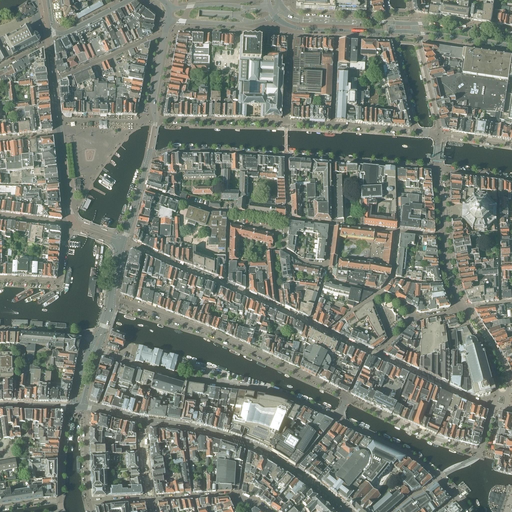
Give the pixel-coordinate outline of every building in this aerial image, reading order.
[(85,2),(84,0),(59,0),(61,9),(64,8),(64,14),(66,13),(66,17),(75,15),(75,12),(77,12),(77,10),(78,10),(79,12),(88,7),(87,3),(84,3),(84,2),(85,2)] [(335,9),(335,6),(339,7),(339,10),(366,12),(366,1),(356,1),(356,0),(295,0),(296,0),(298,0),(298,3),(297,3),(296,4),(296,5),(296,6),(297,7),(298,7),(300,7),(300,9),(334,10),(335,9)] [(469,0),(468,0),(459,0),(459,2),(458,8),(458,9),(442,7),(442,8),(430,7),(429,14),(439,16),(439,14),(468,19),(468,17),(469,11),(468,11),(469,4),(469,0)] [(429,3),(428,1),(413,3),(415,12),(421,13),(422,9),(424,10),(424,8),(424,6),(425,6),(425,4),(429,3)] [(100,2),(98,3),(99,3),(90,8),(87,9),(87,10),(78,14),(76,15),(78,19),(103,6),(100,2)] [(29,5),(27,3),(17,9),(18,10),(18,9),(22,14),(23,13),(25,16),(24,16),(24,17),(36,9),(35,8),(34,9),(32,7),(30,4),(29,5),(29,4),(29,5)] [(134,3),(130,5),(134,11),(139,5),(136,3),(134,3)] [(370,9),(367,9),(367,12),(384,12),(382,3),(372,5),(367,6),(367,7),(369,7),(371,7),(372,9),(373,9),(373,10),(372,11),(372,10),(370,10),(370,9)] [(492,20),(493,10),(493,7),(484,6),(484,8),(482,8),(483,6),(482,5),(481,5),(481,4),(480,4),(479,4),(478,4),(477,4),(477,5),(476,5),(476,6),(475,6),(475,7),(472,7),(471,17),(471,19),(471,21),(473,21),(486,23),(491,24),(492,20)] [(139,5),(134,11),(134,12),(134,13),(132,15),(134,18),(142,8),(139,5)] [(127,7),(124,8),(131,22),(133,20),(134,18),(132,15),(127,7)] [(124,8),(121,10),(120,10),(124,19),(125,19),(128,24),(131,22),(124,8)] [(134,18),(133,20),(136,23),(139,19),(146,11),(142,8),(134,18)] [(153,13),(148,9),(146,11),(139,19),(154,22),(154,19),(154,17),(156,15),(153,13)] [(120,10),(117,12),(122,23),(125,21),(124,19),(120,10)] [(122,23),(117,12),(114,14),(121,27),(122,27),(124,26),(122,23)] [(110,15),(114,23),(115,25),(117,24),(118,26),(116,27),(117,29),(121,27),(114,14),(110,15)] [(114,23),(110,15),(107,17),(112,26),(114,30),(116,30),(114,27),(115,27),(113,24),(114,23)] [(107,17),(103,19),(110,33),(112,31),(110,27),(112,26),(107,17)] [(110,33),(103,19),(89,27),(85,28),(85,29),(78,32),(74,34),(80,48),(86,45),(81,36),(89,32),(89,33),(92,32),(93,31),(92,30),(100,26),(105,35),(109,33),(110,33)] [(136,23),(133,20),(131,22),(138,40),(143,38),(139,29),(139,24),(136,23)] [(131,22),(128,24),(126,25),(134,42),(138,40),(131,22)] [(145,25),(139,24),(139,29),(143,38),(151,34),(152,31),(144,30),(145,25)] [(124,26),(122,27),(129,44),(134,42),(126,25),(124,26)] [(33,34),(29,26),(22,30),(14,34),(8,37),(4,39),(3,36),(0,37),(0,62),(13,56),(13,57),(17,54),(20,53),(20,52),(27,49),(28,49),(28,48),(39,43),(40,40),(39,37),(37,35),(34,34),(33,34)] [(121,27),(117,29),(118,29),(124,46),(129,44),(122,27),(121,27)] [(116,30),(114,30),(113,31),(120,48),(124,46),(118,29),(116,30)] [(113,31),(112,31),(110,33),(109,33),(115,50),(120,48),(113,31)] [(105,35),(104,36),(111,52),(115,50),(109,33),(105,35)] [(76,56),(64,60),(68,70),(87,62),(84,53),(83,53),(80,48),(74,34),(74,35),(67,38),(75,54),(76,56)] [(202,44),(203,34),(192,34),(192,41),(192,44),(202,44)] [(104,36),(100,38),(106,54),(111,52),(104,36)] [(239,74),(237,93),(242,93),(243,86),(247,87),(247,83),(248,61),(261,62),(263,53),(263,47),(263,37),(238,37),(236,64),(239,64),(239,74)] [(263,47),(263,53),(265,53),(265,48),(264,48),(264,47),(267,47),(271,48),(271,38),(268,37),(263,37),(263,47)] [(67,38),(59,42),(65,54),(67,56),(69,56),(68,55),(69,54),(70,56),(75,54),(67,38)] [(95,41),(91,43),(97,58),(106,54),(100,38),(98,39),(95,41)] [(331,80),(332,67),(321,66),(321,55),(317,55),(313,55),(308,55),(304,54),(304,51),(304,49),(300,49),(300,39),(294,38),(292,95),(311,96),(316,96),(320,96),(322,96),(331,96),(331,84),(331,80)] [(338,63),(348,63),(349,41),(338,40),(338,63)] [(375,42),(366,42),(361,41),(360,56),(375,57),(375,56),(376,42),(375,42)] [(65,54),(59,42),(55,44),(54,46),(55,49),(55,57),(65,54)] [(391,42),(376,42),(375,56),(375,57),(379,56),(379,51),(380,51),(380,50),(382,50),(383,55),(393,52),(391,42)] [(86,45),(80,48),(83,53),(84,53),(87,62),(97,58),(91,43),(89,44),(88,44),(86,45)] [(148,52),(150,44),(148,44),(139,47),(139,48),(136,49),(138,52),(143,50),(143,51),(148,52)] [(191,59),(191,63),(209,63),(209,56),(208,56),(209,45),(206,45),(202,44),(192,44),(191,50),(191,56),(191,59)] [(464,50),(452,48),(440,46),(422,44),(423,48),(424,50),(424,53),(434,50),(436,57),(444,55),(450,56),(450,58),(462,60),(464,50)] [(30,64),(31,64),(45,63),(45,62),(44,53),(44,52),(44,50),(41,51),(27,59),(30,64)] [(434,50),(424,53),(426,59),(436,57),(434,50)] [(437,84),(432,86),(433,90),(439,89),(442,101),(447,99),(448,103),(449,103),(449,105),(450,105),(451,105),(450,103),(456,102),(456,103),(465,102),(467,102),(467,110),(468,110),(474,111),(473,112),(478,113),(485,114),(490,115),(490,117),(495,118),(495,113),(498,114),(498,112),(501,113),(503,113),(508,86),(508,81),(509,81),(509,77),(511,78),(511,77),(511,56),(511,57),(510,56),(509,56),(508,56),(508,55),(507,55),(506,55),(506,56),(504,55),(504,54),(497,53),(497,54),(495,54),(494,54),(494,53),(493,53),(492,53),(491,53),(491,54),(489,53),(490,52),(475,50),(475,51),(473,51),(472,50),(471,50),(470,50),(469,50),(467,50),(464,50),(462,60),(461,69),(460,74),(456,75),(455,74),(454,74),(455,75),(436,80),(437,84)] [(133,64),(128,52),(123,54),(128,65),(129,67),(133,64)] [(393,52),(383,55),(381,55),(383,62),(385,61),(386,65),(386,66),(396,63),(393,52)] [(65,54),(55,57),(56,63),(64,60),(76,56),(75,54),(70,56),(69,54),(68,55),(69,56),(67,56),(65,54)] [(333,55),(322,54),(322,55),(321,55),(321,66),(332,67),(332,66),(332,55),(333,55)] [(436,57),(426,59),(427,65),(444,61),(444,58),(450,58),(450,56),(444,55),(436,57)] [(174,57),(173,62),(184,64),(189,65),(191,65),(191,63),(191,59),(189,59),(189,60),(186,59),(186,60),(174,57)] [(281,63),(282,58),(280,58),(273,58),(273,62),(261,62),(248,61),(247,83),(250,83),(250,86),(252,86),(251,93),(248,93),(249,87),(247,87),(243,86),(242,93),(237,93),(237,102),(237,104),(237,117),(242,117),(242,118),(245,118),(246,106),(264,107),(264,112),(264,118),(267,118),(277,118),(281,118),(282,108),(281,108),(281,99),(281,98),(282,98),(282,97),(281,97),(282,95),(282,94),(282,91),(282,90),(282,88),(282,87),(282,77),(283,77),(283,67),(281,67),(281,63)] [(461,69),(462,60),(450,58),(444,58),(444,61),(427,65),(429,71),(448,67),(461,69)] [(25,69),(30,66),(31,65),(31,64),(30,64),(27,59),(19,63),(11,67),(15,75),(25,70),(25,69)] [(68,70),(64,60),(56,63),(57,73),(59,74),(68,70)] [(114,73),(109,61),(105,62),(108,70),(110,69),(111,71),(109,72),(110,73),(113,73),(114,73)] [(106,74),(107,74),(110,73),(109,72),(108,70),(105,62),(102,64),(106,74)] [(172,67),(190,71),(191,71),(191,65),(189,65),(184,64),(173,62),(172,67)] [(45,63),(31,64),(31,65),(30,66),(30,71),(29,71),(29,72),(26,73),(26,74),(25,74),(24,76),(25,76),(30,75),(30,76),(46,74),(46,69),(45,69),(45,63)] [(348,63),(338,63),(335,122),(346,123),(346,109),(346,106),(355,107),(356,104),(356,93),(357,79),(350,79),(349,89),(347,89),(348,87),(348,86),(348,85),(348,84),(348,74),(348,70),(364,71),(365,63),(364,63),(360,63),(356,63),(350,63),(350,64),(348,64),(348,63)] [(398,71),(396,63),(386,66),(386,65),(383,66),(384,72),(382,73),(383,75),(398,71)] [(106,74),(102,64),(98,65),(102,76),(106,74)] [(128,65),(122,68),(124,72),(124,73),(144,76),(145,71),(128,68),(129,67),(128,65)] [(172,67),(171,72),(189,76),(190,71),(172,67)] [(448,67),(429,71),(430,75),(430,77),(453,72),(454,73),(456,73),(456,75),(460,74),(461,69),(448,67)] [(14,76),(10,68),(6,70),(11,79),(13,78),(14,80),(12,82),(13,83),(16,83),(15,81),(16,80),(14,76)] [(124,72),(122,68),(118,69),(121,76),(121,77),(123,77),(122,79),(142,82),(144,76),(124,73),(124,72)] [(93,85),(91,81),(94,79),(90,69),(86,70),(72,76),(75,82),(77,87),(79,91),(92,85),(93,85)] [(11,79),(6,70),(2,72),(7,80),(8,79),(10,84),(13,83),(12,82),(11,79)] [(189,76),(171,72),(170,77),(184,80),(190,81),(190,75),(191,72),(191,71),(190,71),(189,76)] [(382,79),(383,82),(378,83),(378,87),(385,85),(384,82),(387,82),(387,79),(399,77),(398,71),(383,75),(383,78),(382,79)] [(455,74),(456,75),(456,73),(454,73),(453,72),(430,77),(431,81),(436,80),(455,75),(454,74),(455,74)] [(76,88),(74,82),(72,78),(72,76),(61,81),(59,82),(58,83),(59,86),(58,86),(59,89),(71,88),(76,88)] [(399,78),(399,77),(387,79),(387,82),(384,82),(385,85),(386,85),(400,82),(399,78)] [(94,79),(91,81),(93,85),(92,85),(92,93),(92,96),(92,100),(92,103),(92,115),(99,115),(100,99),(108,99),(108,96),(108,92),(109,88),(109,85),(98,84),(98,79),(94,79)] [(122,84),(130,85),(141,87),(142,82),(122,79),(122,84)] [(169,82),(169,84),(185,87),(185,92),(184,95),(190,95),(193,95),(197,95),(197,100),(197,101),(196,117),(202,117),(202,101),(206,101),(207,89),(206,89),(206,86),(199,86),(199,88),(199,92),(189,92),(189,88),(187,87),(187,86),(189,86),(190,81),(184,80),(183,84),(169,82)] [(122,84),(122,90),(140,93),(141,87),(130,85),(122,84)] [(169,84),(168,90),(179,91),(181,92),(185,92),(185,87),(169,84)] [(85,97),(85,93),(88,93),(92,93),(92,85),(79,91),(74,92),(74,96),(75,97),(74,97),(75,100),(76,99),(77,102),(77,105),(77,114),(81,114),(81,97),(85,97)] [(79,91),(77,87),(76,88),(71,88),(59,89),(59,90),(59,89),(60,97),(74,96),(74,92),(79,91)] [(405,102),(402,87),(389,90),(386,91),(389,106),(393,105),(405,102)] [(442,101),(439,89),(433,90),(436,102),(442,101)] [(140,93),(122,90),(122,97),(129,99),(133,100),(139,101),(140,93)] [(178,94),(179,91),(168,90),(167,96),(178,98),(180,98),(184,99),(184,95),(185,92),(181,92),(180,94),(178,94)] [(378,90),(374,90),(369,90),(369,99),(369,105),(373,105),(378,105),(378,90)] [(226,98),(228,98),(228,99),(224,99),(224,103),(226,103),(226,106),(227,106),(227,104),(227,102),(231,103),(232,103),(233,93),(233,91),(226,91),(226,98)] [(217,102),(219,102),(220,102),(220,100),(220,93),(211,93),(210,102),(212,102),(214,102),(214,105),(213,117),(215,117),(215,118),(217,118),(217,117),(219,117),(219,106),(216,105),(216,103),(217,103),(217,102)] [(71,97),(74,97),(75,97),(74,96),(60,97),(61,106),(73,105),(71,97)] [(178,98),(167,96),(165,102),(163,116),(170,116),(170,102),(172,102),(174,102),(176,102),(177,102),(178,98)] [(107,115),(108,100),(108,99),(100,99),(99,115),(107,115)] [(442,101),(436,102),(437,108),(449,105),(449,103),(448,103),(447,99),(442,101)] [(295,106),(294,119),(300,119),(301,108),(303,109),(303,104),(303,100),(301,100),(301,103),(301,106),(295,106)] [(405,102),(393,105),(394,107),(395,108),(396,108),(396,107),(397,109),(394,110),(394,111),(399,111),(401,111),(402,114),(403,113),(408,112),(405,102)] [(467,110),(467,102),(465,102),(456,103),(455,108),(453,108),(453,109),(453,114),(440,117),(441,122),(452,119),(453,119),(454,116),(459,116),(467,118),(468,110),(467,110)] [(449,105),(437,108),(438,110),(438,112),(450,109),(453,109),(453,108),(454,105),(454,104),(451,105),(450,105),(449,105)] [(73,114),(73,105),(61,106),(61,113),(62,114),(63,114),(66,117),(71,117),(71,114),(73,114)] [(34,112),(33,107),(32,107),(30,107),(26,107),(22,108),(19,108),(19,111),(22,110),(22,116),(20,116),(20,119),(25,118),(27,118),(29,117),(29,112),(34,112)] [(324,121),(325,110),(325,109),(315,108),(314,120),(324,121)] [(355,109),(346,109),(346,123),(355,123),(355,109)] [(453,114),(453,109),(450,109),(438,112),(439,113),(439,115),(439,117),(440,117),(453,114)] [(470,134),(473,112),(474,111),(468,110),(467,118),(465,134),(470,134)] [(392,113),(392,112),(378,111),(377,125),(391,126),(392,113)] [(404,127),(403,113),(402,114),(401,111),(399,111),(399,114),(398,114),(396,114),(396,113),(392,113),(391,126),(404,127)] [(497,138),(500,120),(501,113),(498,112),(498,114),(495,113),(495,118),(494,120),(494,123),(492,138),(497,138)] [(487,137),(489,123),(484,123),(485,114),(478,113),(475,135),(480,136),(487,137)] [(51,123),(50,115),(35,117),(36,126),(37,126),(36,125),(37,125),(37,124),(51,123)] [(457,132),(459,116),(454,116),(453,119),(452,119),(450,131),(457,132)] [(465,134),(467,118),(459,116),(457,132),(465,134)] [(35,117),(30,117),(31,132),(52,130),(51,123),(37,124),(37,125),(36,125),(37,126),(36,126),(35,117)] [(25,118),(20,119),(17,119),(17,120),(17,123),(18,123),(19,134),(26,133),(25,118)] [(450,131),(452,119),(441,122),(443,130),(450,131)] [(511,133),(511,129),(511,125),(511,123),(511,121),(505,121),(502,139),(506,140),(510,140),(511,133)] [(53,137),(36,140),(37,155),(43,154),(43,151),(54,150),(53,139),(53,137)] [(37,155),(36,140),(29,140),(29,141),(29,142),(28,143),(28,144),(28,145),(29,150),(30,150),(30,154),(30,156),(37,155)] [(19,157),(17,142),(12,142),(9,142),(10,152),(11,160),(14,160),(14,158),(19,158),(19,157)] [(11,160),(8,160),(5,160),(6,165),(6,174),(10,174),(9,171),(21,170),(33,169),(33,164),(55,161),(54,150),(43,151),(43,154),(37,155),(30,156),(24,156),(19,157),(19,158),(14,158),(14,160),(11,160)] [(168,171),(168,173),(169,173),(177,174),(177,172),(176,166),(176,155),(169,155),(169,168),(169,171),(168,171)] [(183,166),(176,166),(177,172),(180,172),(184,172),(189,172),(193,172),(192,155),(183,155),(183,166)] [(209,155),(197,155),(198,165),(198,168),(198,172),(201,172),(201,165),(203,165),(203,167),(205,167),(210,167),(209,155)] [(231,171),(231,156),(221,155),(221,168),(221,171),(230,171),(231,171)] [(257,172),(257,159),(255,159),(255,157),(245,157),(245,167),(245,171),(247,172),(257,172)] [(284,179),(283,161),(283,159),(278,159),(277,177),(275,177),(275,179),(276,179),(277,179),(284,179)] [(56,167),(55,161),(33,164),(33,169),(33,170),(44,169),(56,167)] [(333,173),(333,164),(330,163),(316,162),(312,162),(313,174),(312,174),(316,174),(323,174),(323,189),(330,189),(330,190),(332,190),(333,190),(333,186),(333,184),(332,184),(330,184),(330,174),(333,173)] [(151,164),(150,169),(163,172),(163,166),(161,166),(151,164)] [(346,165),(338,164),(338,173),(343,173),(343,176),(347,176),(347,173),(346,164),(346,165)] [(357,182),(356,165),(350,165),(348,165),(346,164),(347,173),(349,173),(353,173),(353,182),(357,182)] [(363,166),(356,165),(357,182),(359,182),(360,224),(363,225),(362,205),(376,205),(376,198),(383,199),(384,185),(383,184),(383,176),(385,177),(385,168),(384,168),(378,167),(375,167),(371,167),(365,166),(363,166)] [(385,177),(387,177),(386,185),(384,185),(383,199),(376,198),(376,205),(362,205),(363,225),(396,229),(395,198),(394,169),(385,168),(385,177)] [(33,169),(21,170),(22,179),(22,178),(27,178),(57,175),(56,171),(45,172),(44,169),(33,170),(33,169)] [(163,172),(150,169),(149,175),(162,178),(163,178),(167,179),(169,180),(169,173),(168,173),(163,172)] [(406,182),(406,170),(397,169),(397,181),(401,181),(405,181),(406,182)] [(406,182),(405,181),(405,188),(409,188),(409,182),(414,183),(414,171),(406,170),(406,182)] [(247,178),(247,172),(245,171),(239,171),(239,192),(238,192),(238,198),(245,199),(245,198),(247,198),(247,195),(250,195),(251,191),(247,191),(247,178)] [(169,180),(167,179),(167,183),(169,183),(169,185),(171,190),(171,195),(177,197),(177,195),(177,189),(177,184),(177,174),(169,173),(169,180)] [(470,185),(470,177),(452,174),(451,174),(451,180),(469,182),(469,185),(470,185)] [(22,178),(22,179),(22,184),(29,184),(32,184),(37,185),(37,183),(40,182),(57,180),(57,175),(27,178),(22,178)] [(149,175),(147,182),(159,184),(166,185),(169,185),(169,183),(167,183),(167,179),(163,178),(162,178),(149,175)] [(115,183),(103,176),(101,178),(100,180),(112,188),(115,183)] [(486,193),(486,180),(479,179),(480,193),(477,193),(474,193),(472,193),(472,197),(473,197),(474,196),(475,197),(477,196),(486,197),(487,197),(487,194),(487,193),(486,193)] [(320,198),(315,198),(314,185),(314,180),(310,180),(310,182),(310,185),(306,185),(306,190),(306,192),(307,199),(307,201),(307,203),(307,209),(307,211),(307,213),(307,215),(308,219),(314,219),(331,221),(330,190),(330,189),(323,189),(323,192),(321,192),(320,192),(320,198)] [(507,195),(507,192),(504,192),(504,182),(500,181),(500,198),(504,198),(504,196),(509,196),(509,195),(507,195)] [(159,184),(147,182),(146,186),(147,187),(166,193),(166,185),(159,184)] [(32,184),(32,187),(31,190),(42,190),(42,193),(47,193),(59,192),(58,189),(58,184),(43,186),(37,186),(37,185),(32,184)] [(423,184),(423,185),(423,188),(422,188),(422,189),(424,189),(424,193),(432,193),(431,185),(425,184),(423,184)] [(6,186),(5,194),(7,194),(7,197),(12,198),(15,198),(16,187),(6,186)] [(469,187),(451,186),(452,191),(461,192),(461,194),(463,193),(465,194),(466,194),(469,194),(469,189),(469,187)] [(23,187),(16,187),(15,198),(17,198),(17,197),(20,198),(22,198),(23,190),(23,187)] [(60,204),(59,192),(47,193),(42,193),(42,190),(31,190),(32,187),(23,187),(23,190),(22,198),(22,203),(25,203),(29,203),(32,203),(36,204),(36,206),(41,207),(42,203),(46,203),(60,204)] [(238,198),(238,192),(229,191),(221,191),(220,199),(232,200),(232,201),(235,201),(235,200),(238,200),(238,198)] [(422,194),(417,193),(417,196),(407,195),(407,194),(398,193),(398,199),(399,207),(409,208),(409,203),(422,205),(421,201),(421,196),(422,196),(422,194)] [(154,198),(144,194),(142,202),(142,203),(157,207),(157,204),(155,204),(156,201),(157,198),(154,198)] [(493,200),(493,197),(492,195),(487,194),(487,197),(488,197),(487,198),(496,207),(497,206),(497,200),(493,200)] [(160,196),(158,202),(157,204),(157,207),(159,207),(162,208),(165,198),(160,196)] [(496,220),(496,208),(498,208),(497,206),(496,207),(487,198),(488,197),(487,197),(486,197),(477,196),(475,197),(474,196),(473,197),(465,205),(464,205),(463,206),(463,207),(464,207),(464,209),(464,217),(463,217),(463,219),(464,219),(463,219),(463,221),(464,221),(472,229),(471,230),(473,231),(474,230),(478,230),(478,232),(471,232),(469,231),(469,230),(469,229),(469,232),(470,235),(475,234),(476,237),(482,236),(482,233),(485,232),(485,231),(486,232),(487,230),(486,229),(495,222),(496,222),(497,221),(496,220)] [(17,198),(15,198),(12,198),(11,201),(11,203),(10,213),(15,214),(16,204),(17,199),(18,199),(18,198),(17,198)] [(244,211),(246,200),(246,199),(245,199),(238,198),(238,200),(237,210),(244,211)] [(91,201),(87,199),(83,209),(87,211),(91,201)] [(162,208),(159,207),(159,219),(161,219),(174,219),(174,218),(179,218),(180,216),(177,214),(177,215),(175,214),(176,210),(179,203),(169,199),(167,206),(168,206),(167,210),(162,208)] [(250,200),(246,200),(244,211),(275,215),(275,208),(275,204),(271,204),(271,202),(251,199),(250,200)] [(42,203),(41,207),(60,211),(60,210),(60,204),(46,203),(42,203)] [(142,203),(140,211),(152,214),(151,219),(158,220),(159,219),(159,207),(157,207),(142,203)] [(422,216),(423,211),(423,205),(422,205),(409,203),(409,208),(399,207),(400,229),(420,231),(422,220),(422,216)] [(218,249),(225,249),(226,239),(225,239),(225,228),(226,228),(226,220),(226,218),(225,218),(225,213),(222,213),(212,212),(212,213),(209,213),(200,210),(201,209),(191,206),(189,214),(191,214),(190,216),(189,216),(189,218),(188,217),(188,218),(189,219),(187,224),(195,226),(195,224),(210,228),(210,230),(211,230),(211,239),(208,239),(208,246),(218,247),(218,249)] [(61,219),(60,211),(42,207),(42,212),(47,212),(47,217),(61,219)] [(285,216),(285,209),(284,209),(275,208),(275,215),(276,215),(276,216),(278,216),(278,215),(285,216)] [(433,217),(433,212),(423,211),(422,216),(423,216),(424,216),(424,220),(434,222),(434,220),(433,217)] [(139,216),(138,221),(150,224),(150,223),(152,223),(151,224),(152,225),(152,227),(158,229),(158,220),(151,219),(139,216)] [(161,219),(160,225),(171,226),(170,234),(167,233),(167,237),(169,237),(169,239),(170,239),(169,258),(174,260),(175,242),(174,242),(174,238),(175,238),(175,231),(174,224),(174,219),(161,219)] [(434,233),(434,222),(424,220),(422,220),(420,231),(434,233)] [(303,232),(304,223),(291,222),(289,223),(288,236),(296,237),(297,237),(296,237),(296,233),(297,233),(298,232),(299,231),(302,232),(302,233),(303,233),(303,232)] [(485,231),(485,232),(489,232),(495,231),(497,231),(496,222),(495,222),(486,229),(487,230),(486,232),(485,231)] [(17,232),(17,235),(24,236),(25,232),(26,224),(19,224),(17,232)] [(314,224),(313,233),(312,234),(313,234),(313,233),(317,233),(317,235),(318,235),(319,235),(319,239),(317,239),(317,240),(319,240),(327,240),(328,227),(327,226),(314,224)] [(44,238),(44,236),(43,236),(44,233),(45,227),(30,225),(29,233),(28,233),(28,236),(27,244),(35,244),(34,245),(37,245),(42,245),(42,244),(44,244),(45,241),(43,241),(43,238),(44,238)] [(171,226),(160,225),(159,236),(160,236),(163,237),(167,237),(167,233),(170,234),(171,226)] [(268,243),(268,247),(271,248),(272,246),(272,235),(230,225),(229,260),(238,260),(239,236),(268,243)] [(148,232),(158,234),(158,229),(152,227),(149,227),(149,229),(147,228),(146,231),(144,231),(144,233),(147,233),(146,236),(143,235),(144,234),(143,234),(143,235),(143,234),(141,244),(143,245),(144,244),(144,245),(145,246),(148,232)] [(391,268),(382,266),(372,264),(372,262),(367,261),(366,264),(348,261),(347,262),(347,261),(339,260),(338,264),(337,268),(335,268),(336,264),(336,260),(337,257),(340,237),(343,237),(343,236),(375,240),(375,243),(384,244),(384,241),(385,233),(334,227),(329,267),(332,268),(332,269),(333,270),(332,274),(332,275),(337,281),(341,281),(344,281),(345,281),(346,280),(346,281),(346,282),(365,286),(376,288),(377,288),(380,289),(387,278),(366,274),(366,272),(368,272),(389,276),(391,268)] [(148,232),(145,246),(148,247),(151,235),(154,236),(157,236),(158,234),(148,232)] [(385,233),(384,241),(394,242),(395,234),(385,233)] [(415,245),(416,236),(401,235),(400,235),(399,249),(408,250),(408,249),(407,249),(407,246),(408,246),(409,245),(409,243),(413,244),(413,245),(415,245)] [(423,237),(421,248),(432,248),(431,242),(435,242),(435,237),(423,237)] [(511,242),(509,243),(509,241),(509,240),(501,240),(501,245),(509,244),(509,249),(511,248),(511,242)] [(384,241),(384,244),(383,250),(393,251),(394,242),(384,241)] [(214,255),(180,242),(180,244),(181,244),(181,249),(185,249),(192,249),(193,267),(214,275),(214,260),(214,255)] [(472,250),(472,247),(466,248),(467,252),(456,255),(456,259),(468,257),(470,256),(473,256),(474,255),(474,256),(480,255),(479,249),(472,250)] [(58,258),(59,251),(48,250),(41,249),(41,250),(41,251),(41,253),(41,254),(41,256),(41,257),(58,258)] [(185,249),(184,264),(192,267),(193,267),(192,249),(185,249)] [(130,251),(128,259),(134,261),(136,252),(132,250),(132,251),(131,251),(130,251)] [(392,259),(393,251),(383,250),(382,258),(392,259)] [(292,270),(292,263),(293,259),(284,254),(280,251),(279,251),(279,254),(283,281),(281,282),(281,283),(282,286),(283,286),(287,286),(287,285),(292,285),(292,281),(291,275),(290,270),(292,270)] [(436,254),(416,252),(415,263),(422,263),(423,258),(437,259),(437,258),(436,254)] [(42,277),(43,262),(41,262),(41,257),(13,255),(13,262),(13,263),(12,275),(12,276),(20,276),(42,277)] [(147,276),(150,259),(150,258),(150,259),(150,258),(145,256),(141,275),(146,276),(147,276)] [(382,258),(382,266),(391,268),(392,259),(382,258)] [(135,261),(134,261),(128,259),(126,265),(139,268),(139,264),(135,262),(135,261)] [(147,276),(146,276),(146,279),(151,281),(155,261),(150,259),(147,276)] [(155,261),(151,281),(155,282),(156,281),(157,281),(160,263),(155,261)] [(498,269),(498,262),(496,262),(486,264),(486,266),(491,265),(491,269),(487,270),(487,271),(498,269)] [(165,266),(160,263),(157,281),(161,282),(162,282),(165,266)] [(422,263),(415,263),(415,268),(417,268),(417,272),(419,272),(419,275),(424,276),(424,277),(425,277),(425,278),(433,278),(434,282),(440,282),(441,282),(439,273),(438,267),(432,268),(426,269),(426,272),(422,272),(423,263),(422,263)] [(437,264),(423,263),(422,272),(426,272),(426,269),(432,268),(438,267),(437,264)] [(458,268),(460,274),(482,271),(487,271),(487,270),(486,266),(486,264),(476,265),(476,266),(469,267),(469,266),(458,268)] [(139,268),(126,265),(126,266),(125,271),(124,273),(129,274),(129,271),(132,272),(132,271),(138,272),(139,268)] [(157,282),(156,287),(161,288),(165,289),(170,268),(169,268),(168,268),(167,269),(166,269),(166,267),(165,266),(166,266),(165,266),(162,282),(161,282),(162,282),(162,283),(157,282)] [(267,266),(261,267),(264,297),(266,298),(269,299),(271,300),(270,297),(270,293),(269,289),(269,285),(269,282),(268,278),(268,274),(268,270),(267,266)] [(245,267),(236,268),(235,285),(245,289),(246,267),(245,267)] [(255,267),(250,267),(249,267),(249,291),(256,294),(257,294),(256,280),(255,267)] [(264,297),(261,267),(255,267),(256,280),(257,294),(264,297)] [(96,268),(91,268),(90,278),(89,287),(88,296),(92,297),(93,302),(94,297),(94,294),(95,289),(96,278),(96,268)] [(170,268),(165,289),(165,290),(165,291),(169,292),(172,282),(173,282),(175,276),(174,276),(175,270),(174,270),(170,268)] [(404,270),(396,269),(396,276),(397,277),(402,277),(403,272),(404,272),(404,270)] [(498,269),(487,271),(482,271),(483,276),(483,277),(489,276),(489,281),(490,284),(494,284),(494,285),(494,289),(499,288),(499,283),(498,283),(498,269)] [(174,290),(179,272),(177,271),(177,272),(176,271),(175,270),(174,276),(175,276),(173,282),(172,282),(169,292),(165,291),(164,296),(172,297),(174,290)] [(417,272),(407,270),(406,279),(421,281),(421,278),(425,278),(425,277),(424,277),(424,276),(419,275),(419,272),(417,272)] [(124,274),(123,279),(127,280),(127,279),(128,279),(129,276),(137,278),(137,277),(138,272),(132,271),(132,272),(129,271),(129,274),(124,273),(124,274)] [(181,286),(184,274),(179,272),(174,290),(177,291),(177,290),(179,291),(178,293),(180,294),(183,295),(186,288),(185,287),(181,286)] [(184,274),(181,286),(185,287),(189,276),(184,274)] [(127,280),(123,279),(122,285),(127,287),(128,285),(131,286),(132,284),(136,285),(137,278),(129,276),(128,279),(127,279),(127,280)] [(189,276),(185,287),(186,288),(183,295),(187,296),(189,297),(189,294),(188,294),(194,277),(189,276)] [(483,276),(461,279),(462,284),(489,281),(489,276),(483,277),(483,276)] [(198,279),(194,277),(188,294),(189,294),(193,295),(194,290),(198,279)] [(145,284),(150,285),(151,281),(146,279),(141,278),(139,283),(136,299),(141,301),(145,284)] [(198,279),(194,290),(201,292),(200,293),(203,294),(204,291),(203,288),(205,282),(202,280),(202,281),(201,280),(200,280),(198,279)] [(295,281),(292,281),(292,285),(287,285),(287,286),(288,293),(290,309),(295,311),(295,306),(294,302),(298,302),(298,300),(300,300),(301,300),(301,294),(303,294),(304,286),(298,285),(298,281),(295,280),(295,281)] [(398,287),(400,282),(396,281),(391,288),(394,289),(396,286),(398,287)] [(490,284),(489,281),(462,284),(464,291),(476,290),(476,291),(484,290),(485,290),(484,286),(494,285),(494,284),(490,284)] [(204,291),(203,294),(202,297),(209,298),(209,296),(212,284),(207,282),(204,291)] [(398,287),(400,288),(401,289),(403,291),(406,283),(400,282),(398,287)] [(406,283),(403,291),(404,292),(405,292),(405,293),(407,295),(412,284),(406,283)] [(146,303),(149,292),(146,291),(146,288),(149,289),(150,285),(145,284),(141,301),(142,302),(143,302),(145,303),(146,303)] [(414,294),(415,285),(412,284),(407,295),(404,302),(410,305),(411,305),(413,298),(414,294)] [(429,285),(421,285),(420,297),(425,296),(425,295),(425,292),(430,292),(429,285)] [(442,291),(441,285),(429,285),(430,292),(431,292),(431,293),(442,291)] [(494,289),(494,285),(484,286),(485,290),(484,290),(485,298),(485,302),(494,301),(494,293),(499,293),(499,288),(494,289)] [(219,287),(216,286),(212,299),(216,301),(218,296),(220,288),(219,287)] [(301,300),(300,300),(298,313),(308,317),(310,317),(313,306),(316,298),(319,288),(314,287),(310,287),(304,286),(303,294),(301,294),(301,300)] [(395,296),(400,288),(398,287),(396,286),(394,289),(391,294),(395,296)] [(146,303),(147,303),(151,305),(152,305),(156,288),(154,287),(154,290),(149,289),(149,292),(146,303)] [(156,287),(156,288),(152,305),(157,307),(159,295),(161,288),(156,287)] [(164,296),(165,291),(165,290),(165,289),(161,288),(159,295),(157,307),(161,308),(163,296),(164,296)] [(222,305),(226,291),(221,288),(215,312),(219,312),(220,313),(223,305),(222,305)] [(400,299),(404,292),(403,291),(401,289),(400,288),(395,296),(400,299)] [(20,290),(17,289),(1,299),(0,300),(0,301),(1,303),(3,303),(19,293),(20,290)] [(34,290),(31,289),(14,299),(13,300),(14,302),(16,302),(33,293),(34,290)] [(48,290),(45,289),(28,298),(30,301),(47,292),(48,290)] [(355,306),(366,298),(373,294),(350,289),(348,297),(346,305),(353,308),(355,306)] [(176,294),(177,291),(174,290),(172,297),(168,311),(173,313),(175,308),(179,295),(176,294)] [(201,299),(202,297),(203,294),(200,293),(201,292),(194,290),(193,295),(189,294),(189,297),(187,296),(180,316),(184,318),(190,303),(194,305),(195,305),(198,298),(201,300),(201,299)] [(477,294),(466,295),(469,300),(473,299),(473,300),(479,299),(485,298),(484,290),(476,291),(477,294)] [(230,292),(226,291),(222,305),(223,305),(220,313),(227,313),(227,310),(226,309),(226,308),(231,293),(230,292)] [(511,299),(511,293),(511,291),(507,292),(502,292),(502,300),(507,300),(509,300),(509,298),(511,298),(511,300),(511,299)] [(57,292),(53,292),(40,299),(40,301),(41,303),(42,303),(55,295),(57,292)] [(425,296),(420,297),(421,304),(425,303),(435,301),(445,300),(443,292),(425,295),(425,296)] [(233,306),(236,295),(231,293),(226,308),(229,309),(230,305),(233,306)] [(180,294),(176,309),(174,314),(180,316),(187,296),(183,295),(180,294)] [(229,309),(228,310),(231,311),(231,313),(237,315),(238,315),(242,298),(236,295),(233,306),(230,305),(229,309)] [(168,311),(172,297),(164,296),(164,298),(166,299),(164,310),(168,311)] [(194,308),(189,319),(196,322),(199,312),(204,313),(206,305),(207,302),(208,302),(209,299),(209,298),(202,297),(201,299),(202,300),(198,310),(194,308)] [(247,300),(242,298),(238,315),(239,315),(242,316),(247,300)] [(207,302),(206,305),(210,307),(211,303),(215,304),(216,301),(212,299),(209,299),(208,302),(207,302)] [(247,300),(242,316),(241,320),(245,321),(247,313),(251,301),(247,300)] [(443,308),(449,307),(445,300),(435,301),(435,305),(434,306),(435,311),(442,309),(443,308)] [(257,304),(251,301),(247,313),(253,315),(257,304)] [(323,310),(318,323),(320,323),(319,324),(324,326),(328,312),(331,306),(332,304),(326,301),(324,306),(323,310)] [(387,339),(372,305),(373,304),(372,301),(368,303),(369,303),(352,313),(353,314),(356,319),(353,321),(350,323),(348,324),(350,327),(350,328),(353,330),(359,333),(371,338),(372,338),(376,336),(378,339),(382,336),(385,341),(387,339)] [(434,306),(435,305),(435,301),(425,303),(421,304),(417,304),(417,308),(416,312),(420,313),(428,312),(430,312),(432,311),(432,312),(435,311),(434,306)] [(188,319),(194,305),(190,303),(184,318),(188,319)] [(257,304),(253,315),(251,323),(255,324),(261,306),(257,304)] [(208,312),(210,307),(206,305),(204,313),(199,312),(196,322),(201,324),(203,314),(207,315),(212,316),(213,314),(208,312)] [(388,329),(390,333),(391,332),(389,329),(391,328),(396,322),(396,316),(398,316),(398,315),(396,315),(393,310),(394,309),(393,308),(392,309),(386,307),(386,306),(385,305),(385,307),(380,309),(379,307),(378,307),(379,310),(385,308),(392,311),(395,316),(395,322),(391,327),(388,329)] [(506,320),(503,321),(504,324),(502,325),(502,327),(508,326),(508,329),(511,328),(511,305),(504,306),(505,314),(506,315),(505,315),(506,320)] [(274,324),(275,321),(264,318),(267,309),(261,306),(255,324),(253,333),(259,335),(260,332),(266,333),(267,331),(269,323),(274,324)] [(341,307),(340,311),(338,313),(344,316),(347,309),(341,307)] [(320,310),(316,308),(316,310),(315,312),(313,320),(316,322),(318,323),(323,310),(321,308),(320,310)] [(277,313),(267,309),(264,318),(275,321),(277,313)] [(332,313),(331,313),(328,312),(324,326),(328,328),(341,318),(337,316),(332,321),(331,321),(332,318),(330,317),(332,313)] [(244,323),(243,327),(241,341),(246,343),(248,333),(252,336),(253,333),(255,324),(251,323),(253,315),(247,313),(245,321),(244,323)] [(284,316),(277,313),(275,321),(278,323),(276,331),(279,333),(280,329),(284,316)] [(350,323),(353,321),(356,319),(353,314),(352,313),(352,314),(349,315),(347,317),(344,319),(347,323),(348,324),(350,323)] [(505,315),(500,316),(480,319),(484,325),(499,322),(503,321),(506,320),(505,315)] [(239,326),(237,325),(239,320),(241,321),(240,322),(244,323),(245,321),(241,320),(238,319),(236,318),(236,320),(234,327),(232,337),(236,339),(239,326)] [(346,331),(350,328),(350,327),(348,324),(347,325),(347,324),(347,323),(344,319),(339,323),(344,327),(344,328),(343,328),(339,334),(349,339),(350,337),(346,331)] [(450,321),(440,323),(438,323),(438,327),(444,325),(457,322),(455,319),(450,321)] [(221,320),(218,331),(224,333),(226,325),(226,321),(221,320)] [(233,321),(228,320),(228,322),(227,325),(225,334),(232,337),(233,327),(234,327),(235,323),(232,322),(233,321)] [(432,333),(432,329),(431,325),(431,320),(425,321),(426,330),(421,331),(421,332),(426,332),(426,336),(426,341),(427,341),(431,341),(434,341),(433,333),(432,333)] [(499,322),(484,325),(487,330),(501,327),(501,328),(502,328),(502,327),(502,325),(504,324),(503,321),(499,322)] [(297,322),(294,333),(301,335),(303,326),(297,322)] [(421,331),(420,326),(417,326),(416,322),(415,322),(409,327),(413,331),(421,331)] [(339,326),(335,332),(339,334),(343,328),(344,328),(344,327),(339,323),(337,324),(339,326)] [(438,323),(436,324),(435,324),(436,328),(436,333),(441,332),(441,333),(445,332),(444,330),(444,325),(438,327),(438,323)] [(303,351),(305,343),(309,329),(303,326),(301,335),(300,338),(299,342),(299,343),(296,353),(302,355),(303,351)] [(508,326),(502,327),(502,328),(501,328),(501,327),(487,330),(491,335),(505,330),(508,329),(508,326)] [(421,332),(421,331),(413,331),(409,327),(406,330),(411,334),(420,337),(421,336),(421,332)] [(469,331),(468,329),(466,327),(467,327),(466,327),(456,329),(448,331),(448,332),(450,348),(456,348),(460,347),(459,342),(457,343),(456,332),(457,332),(462,330),(462,331),(463,333),(469,332),(469,331)] [(353,330),(350,328),(346,331),(350,337),(349,339),(355,341),(359,333),(353,330)] [(507,334),(511,332),(511,328),(508,329),(505,330),(491,335),(493,339),(507,334)] [(333,356),(334,354),(339,344),(335,342),(333,340),(333,341),(330,340),(329,339),(326,338),(322,335),(321,335),(319,334),(318,334),(318,333),(313,331),(312,331),(309,329),(305,343),(311,346),(331,355),(333,356)] [(406,330),(402,334),(409,337),(412,339),(418,340),(420,341),(420,340),(420,337),(411,334),(406,330)] [(125,336),(112,332),(110,337),(123,341),(125,336)] [(446,338),(445,335),(445,332),(441,333),(441,332),(436,333),(433,333),(434,341),(435,346),(431,345),(427,344),(427,351),(428,363),(429,374),(441,380),(441,351),(448,351),(447,350),(446,338)] [(508,341),(511,339),(511,332),(507,334),(493,339),(497,345),(508,341)] [(359,333),(355,341),(356,341),(361,343),(361,344),(362,344),(367,346),(371,338),(359,333)] [(44,336),(21,334),(20,347),(24,347),(25,348),(26,348),(26,353),(28,353),(31,353),(30,359),(30,367),(30,370),(33,370),(33,367),(34,353),(35,353),(35,352),(35,346),(46,347),(46,351),(50,351),(51,348),(63,349),(64,337),(44,336)] [(269,354),(272,342),(274,336),(271,335),(266,334),(264,341),(262,351),(269,354)] [(409,337),(402,334),(399,337),(402,339),(407,341),(411,343),(415,342),(417,343),(418,343),(418,340),(412,339),(409,337)] [(282,360),(287,341),(283,340),(284,337),(274,335),(274,336),(272,342),(276,344),(274,352),(272,356),(282,360)] [(379,346),(385,341),(382,336),(378,339),(376,336),(372,338),(371,338),(367,346),(374,349),(379,345),(379,346)] [(64,337),(63,349),(63,352),(67,353),(77,355),(80,339),(67,337),(67,338),(64,337)] [(123,347),(124,344),(122,343),(123,341),(110,337),(108,342),(108,343),(121,347),(121,346),(123,347)] [(487,371),(485,366),(486,366),(486,365),(485,365),(484,360),(484,359),(482,354),(483,354),(483,352),(481,353),(480,350),(480,349),(479,349),(478,346),(478,345),(477,345),(476,345),(476,343),(476,342),(475,343),(475,342),(475,341),(474,341),(474,340),(473,339),(473,340),(473,339),(472,339),(471,339),(471,338),(470,338),(470,339),(469,339),(468,339),(467,339),(466,340),(466,341),(465,341),(465,342),(464,342),(464,343),(464,344),(464,345),(462,346),(461,346),(460,346),(460,347),(456,348),(457,352),(458,352),(459,357),(461,357),(461,358),(460,366),(461,366),(461,369),(466,369),(465,392),(466,393),(473,395),(474,396),(475,395),(477,394),(478,397),(490,394),(489,391),(493,390),(492,387),(491,383),(489,377),(488,377),(487,372),(488,372),(487,371)] [(396,345),(392,349),(393,350),(397,352),(394,358),(400,361),(404,351),(406,349),(407,346),(405,345),(407,341),(402,339),(397,343),(396,345)] [(511,339),(508,341),(497,345),(499,348),(511,343),(511,339)] [(287,340),(287,341),(282,360),(288,363),(290,352),(288,351),(288,347),(291,348),(293,342),(293,341),(287,340)] [(411,343),(407,341),(405,345),(407,346),(406,349),(404,351),(400,361),(406,363),(411,343)] [(290,352),(288,363),(293,366),(296,353),(299,343),(293,342),(291,348),(292,348),(291,352),(290,352)] [(411,343),(406,363),(411,366),(413,353),(412,353),(413,349),(414,349),(415,344),(416,344),(417,343),(415,342),(411,343)] [(121,347),(108,343),(107,348),(106,348),(107,348),(118,352),(121,347)] [(413,353),(411,366),(418,369),(419,343),(418,343),(417,343),(416,344),(415,344),(414,349),(413,349),(412,353),(413,353)] [(419,343),(418,369),(424,372),(425,372),(429,374),(428,363),(427,351),(427,344),(419,343)] [(511,347),(511,343),(499,348),(502,352),(511,347)] [(339,344),(334,354),(334,355),(337,356),(338,354),(339,354),(340,354),(341,354),(341,355),(343,351),(341,351),(343,346),(339,344)] [(161,354),(161,352),(154,350),(154,352),(147,350),(146,349),(146,348),(139,346),(138,347),(139,347),(138,351),(137,351),(135,361),(143,363),(143,361),(150,363),(150,365),(152,366),(153,366),(155,366),(155,367),(156,367),(158,367),(159,365),(166,367),(166,369),(167,369),(173,371),(174,371),(174,370),(175,366),(175,367),(177,361),(176,361),(178,357),(173,355),(170,354),(169,356),(168,355),(168,356),(162,354),(161,354)] [(331,360),(333,356),(331,355),(311,346),(309,347),(307,348),(305,349),(303,351),(302,355),(299,368),(300,368),(300,369),(302,370),(303,370),(308,372),(309,373),(308,373),(316,377),(316,375),(317,375),(319,376),(321,371),(326,373),(331,360)] [(343,356),(345,357),(349,348),(344,346),(343,346),(341,351),(343,351),(341,355),(341,357),(342,358),(343,356)] [(392,349),(389,347),(383,353),(385,354),(385,353),(387,354),(387,355),(393,350),(392,349)] [(511,347),(502,352),(503,354),(506,358),(506,359),(511,356),(511,347)] [(341,364),(345,365),(345,364),(346,361),(348,362),(354,350),(349,348),(345,357),(343,360),(341,364)] [(460,390),(461,376),(461,369),(461,366),(460,366),(456,366),(457,352),(456,348),(450,348),(450,352),(450,369),(450,385),(460,390)] [(346,361),(345,364),(350,367),(352,364),(355,365),(357,360),(360,353),(354,350),(348,362),(346,361)] [(394,358),(397,352),(393,350),(387,355),(389,355),(394,358)] [(77,355),(67,353),(63,352),(53,351),(52,359),(56,359),(57,359),(57,358),(66,359),(65,360),(76,362),(77,355)] [(12,353),(10,353),(0,353),(0,377),(13,378),(12,353)] [(299,368),(302,355),(296,353),(293,366),(299,368)] [(365,355),(360,353),(357,360),(361,362),(364,357),(365,355)] [(326,373),(323,380),(324,380),(323,380),(329,383),(335,371),(336,372),(339,374),(341,371),(338,370),(341,364),(343,360),(342,359),(343,358),(342,358),(341,357),(337,356),(334,355),(331,360),(326,373)] [(370,372),(376,359),(375,359),(375,360),(374,359),(375,359),(374,359),(371,357),(370,357),(370,358),(368,358),(367,361),(366,361),(363,368),(370,372)] [(99,365),(111,368),(113,362),(108,360),(103,359),(102,359),(101,360),(101,359),(101,360),(99,365)] [(376,359),(370,372),(371,372),(370,373),(373,375),(380,361),(376,360),(376,359)] [(380,361),(373,375),(373,376),(377,378),(374,385),(377,386),(378,385),(379,381),(378,381),(380,377),(377,375),(378,374),(383,363),(380,361)] [(387,364),(383,363),(378,374),(377,375),(380,377),(387,364)] [(116,364),(112,377),(119,379),(120,375),(118,374),(121,366),(116,364)] [(345,365),(341,364),(338,370),(341,371),(343,372),(354,377),(357,372),(349,369),(350,367),(345,364),(345,365)] [(352,364),(350,367),(349,369),(357,372),(359,367),(355,365),(352,364)] [(387,364),(380,377),(378,381),(379,381),(378,385),(381,386),(383,381),(386,382),(393,367),(392,367),(387,365),(387,364)] [(111,368),(99,365),(99,367),(98,370),(109,373),(111,368)] [(133,390),(134,386),(137,371),(136,371),(130,369),(126,368),(125,368),(125,367),(121,366),(118,374),(120,375),(119,379),(121,380),(118,386),(133,390)] [(393,367),(386,382),(391,385),(393,381),(398,370),(393,367)] [(371,372),(370,372),(363,368),(361,372),(366,375),(372,378),(373,376),(373,375),(370,373),(371,372)] [(26,377),(26,376),(26,373),(26,371),(21,370),(19,382),(19,387),(18,389),(18,391),(18,401),(23,401),(24,388),(25,377),(26,377)] [(40,380),(40,370),(34,370),(34,374),(33,384),(36,385),(36,389),(33,389),(32,402),(38,402),(39,402),(39,401),(40,401),(40,402),(41,402),(43,402),(44,402),(45,402),(46,402),(48,402),(49,389),(50,386),(44,385),(44,383),(39,383),(39,380),(40,380)] [(109,373),(98,370),(96,376),(107,379),(108,375),(109,373)] [(398,370),(393,381),(395,382),(396,380),(397,381),(398,379),(401,371),(398,370)] [(143,373),(137,371),(134,386),(139,388),(140,384),(143,373)] [(408,374),(401,371),(398,379),(404,383),(408,374)] [(336,372),(330,384),(334,386),(336,381),(338,381),(339,378),(338,377),(339,374),(336,372)] [(352,382),(354,377),(343,372),(341,377),(342,378),(346,379),(352,382)] [(361,372),(359,378),(368,382),(373,384),(374,385),(377,378),(373,376),(372,378),(366,375),(361,372)] [(183,396),(186,385),(173,382),(169,380),(143,373),(140,384),(146,386),(146,388),(149,389),(169,395),(173,396),(183,399),(183,396)] [(409,377),(401,397),(404,399),(406,400),(408,400),(406,404),(412,407),(413,407),(412,408),(407,421),(412,424),(419,427),(424,414),(429,402),(433,393),(432,393),(434,387),(430,385),(426,383),(416,379),(410,375),(409,377)] [(121,380),(119,379),(112,377),(109,383),(113,384),(113,385),(114,385),(113,387),(116,387),(118,388),(118,386),(121,380)] [(341,381),(342,378),(341,377),(340,377),(339,378),(338,381),(336,381),(334,386),(338,388),(340,382),(341,383),(342,382),(341,381)] [(346,379),(342,378),(341,381),(342,382),(341,383),(340,382),(338,388),(339,389),(340,389),(346,392),(348,392),(350,387),(344,384),(346,379)] [(359,378),(356,383),(368,388),(368,389),(371,390),(373,384),(368,382),(359,378)] [(373,398),(370,404),(381,409),(391,385),(386,382),(383,381),(381,386),(378,385),(377,386),(374,385),(373,384),(371,390),(376,392),(373,398)] [(393,381),(391,385),(381,409),(391,414),(394,409),(393,409),(397,400),(403,386),(395,382),(393,381)] [(12,390),(12,382),(3,382),(3,387),(3,401),(11,401),(12,390)] [(70,392),(71,384),(61,382),(61,387),(60,390),(61,390),(61,391),(63,392),(70,392)] [(113,384),(109,383),(109,385),(108,387),(107,389),(115,391),(116,387),(113,387),(114,385),(113,385),(113,384)] [(376,392),(371,390),(368,389),(368,388),(356,383),(353,389),(351,393),(352,395),(355,396),(355,397),(363,401),(366,402),(367,402),(367,403),(369,404),(370,404),(373,398),(376,392)] [(201,395),(203,387),(193,386),(186,385),(183,396),(189,397),(188,398),(191,398),(192,394),(198,395),(197,402),(195,401),(195,403),(194,406),(199,407),(199,406),(199,403),(200,400),(201,395)] [(130,399),(133,390),(118,386),(118,388),(116,391),(117,392),(115,397),(112,408),(121,410),(123,404),(125,398),(130,399)] [(130,399),(126,412),(132,413),(135,402),(136,397),(138,390),(139,388),(134,386),(133,390),(130,399)] [(32,402),(33,389),(31,389),(31,388),(28,387),(28,388),(24,388),(23,401),(32,402)] [(200,400),(199,403),(208,404),(211,388),(203,387),(201,395),(200,400)] [(433,393),(429,402),(424,414),(430,416),(432,411),(433,411),(440,390),(434,387),(432,393),(433,393)] [(103,390),(93,388),(92,392),(89,400),(90,401),(98,404),(98,403),(103,390)] [(143,399),(146,390),(144,389),(139,388),(138,390),(136,398),(138,399),(143,400),(143,399)] [(149,417),(152,398),(148,397),(150,391),(149,390),(149,389),(146,388),(145,388),(144,389),(146,390),(143,399),(143,400),(142,403),(139,415),(149,417)] [(60,402),(61,391),(61,390),(60,390),(49,389),(48,402),(57,402),(60,402)] [(107,389),(105,394),(112,396),(115,397),(117,392),(116,391),(115,391),(107,389)] [(224,390),(220,389),(217,404),(218,404),(218,405),(220,405),(220,401),(223,402),(222,406),(225,407),(225,404),(226,404),(228,395),(229,396),(231,391),(224,390)] [(440,390),(433,411),(432,415),(437,417),(436,418),(438,419),(441,413),(444,415),(446,411),(448,406),(446,406),(447,403),(445,402),(446,399),(447,400),(449,395),(440,390)] [(68,401),(70,392),(63,392),(61,391),(60,402),(67,402),(68,401)] [(237,392),(231,391),(229,396),(228,395),(226,404),(234,406),(237,393),(237,392)] [(291,417),(292,417),(291,420),(290,420),(291,420),(292,421),(291,423),(291,424),(293,421),(296,423),(297,419),(303,408),(301,407),(297,406),(296,406),(295,405),(292,404),(279,399),(258,395),(257,395),(256,397),(255,402),(253,402),(252,401),(254,395),(254,394),(238,392),(238,393),(236,399),(233,415),(231,423),(229,433),(231,434),(239,436),(241,437),(242,437),(242,436),(243,435),(244,430),(247,431),(245,438),(246,439),(259,444),(267,448),(268,448),(275,435),(276,436),(277,435),(280,437),(284,430),(284,429),(283,429),(285,425),(285,424),(286,424),(286,425),(291,417)] [(112,396),(105,394),(104,398),(102,402),(102,405),(107,406),(110,398),(111,399),(112,396)] [(112,408),(115,397),(112,396),(111,399),(110,398),(107,406),(111,407),(112,408)] [(183,402),(184,402),(184,399),(183,399),(173,396),(171,409),(167,408),(166,419),(180,421),(183,402)] [(446,411),(451,414),(452,414),(455,415),(460,400),(452,396),(448,406),(446,411)] [(123,404),(121,410),(126,412),(130,399),(125,398),(123,404)] [(139,415),(142,403),(137,402),(138,399),(136,398),(132,413),(139,415)] [(166,419),(167,408),(167,403),(169,403),(170,400),(152,398),(149,417),(166,419)] [(460,400),(455,415),(453,421),(458,422),(458,424),(460,425),(461,420),(466,402),(463,401),(460,400)] [(183,402),(180,421),(191,423),(194,406),(195,403),(184,402),(183,402)] [(400,407),(402,404),(398,402),(396,406),(392,415),(393,415),(393,416),(395,417),(396,416),(396,417),(400,407)] [(467,422),(471,405),(466,402),(461,420),(467,422)] [(207,410),(207,406),(208,404),(199,403),(199,406),(199,407),(196,424),(203,426),(206,410),(207,410)] [(404,409),(400,418),(406,421),(412,407),(406,404),(404,409)] [(467,422),(466,426),(467,426),(468,426),(473,428),(473,429),(472,432),(481,435),(483,429),(483,428),(484,424),(481,423),(480,424),(472,422),(477,407),(471,405),(467,422)] [(208,427),(212,408),(207,406),(207,410),(206,410),(203,426),(208,427)] [(227,410),(227,409),(226,409),(227,408),(226,407),(226,406),(225,407),(222,406),(221,411),(219,418),(217,429),(222,431),(227,410)] [(482,409),(477,407),(472,422),(480,424),(481,423),(484,424),(485,420),(479,418),(482,409)] [(217,409),(212,408),(208,427),(212,428),(214,417),(215,417),(216,417),(219,418),(221,411),(217,409)] [(304,418),(308,411),(303,408),(297,419),(301,421),(303,417),(304,418)] [(8,432),(8,429),(7,424),(6,410),(0,409),(0,418),(3,439),(9,438),(8,432)] [(487,411),(482,409),(479,418),(485,420),(487,411)] [(33,421),(33,411),(32,411),(24,410),(25,420),(31,421),(33,421)] [(229,411),(227,410),(222,431),(228,433),(229,428),(231,420),(228,419),(228,416),(229,411)] [(306,426),(314,413),(308,411),(304,418),(303,417),(301,421),(297,419),(296,423),(295,424),(303,430),(306,426)] [(48,424),(43,424),(43,428),(45,428),(47,428),(53,428),(53,424),(54,424),(55,420),(55,412),(49,412),(48,424)] [(62,420),(63,413),(63,412),(62,412),(55,412),(55,420),(62,420)] [(316,420),(319,416),(314,413),(306,426),(310,429),(312,425),(316,420)] [(98,428),(99,416),(91,414),(90,428),(98,428)] [(419,427),(425,430),(428,423),(429,419),(430,416),(424,414),(419,427)] [(445,429),(442,437),(448,438),(452,425),(449,424),(451,420),(453,421),(455,415),(452,414),(451,414),(451,416),(446,429),(445,429)] [(506,421),(499,421),(498,427),(505,428),(505,429),(510,430),(511,422),(511,415),(507,414),(506,421)] [(110,419),(99,416),(98,428),(102,430),(102,432),(107,434),(110,419)] [(319,416),(316,420),(312,425),(316,428),(324,418),(319,416)] [(442,422),(438,433),(437,435),(442,437),(445,429),(446,429),(451,416),(450,418),(447,417),(445,423),(442,422)] [(323,434),(331,423),(332,422),(331,422),(324,418),(316,428),(323,434)] [(428,423),(425,430),(427,430),(436,435),(437,432),(442,420),(438,419),(436,418),(435,422),(430,420),(429,423),(428,423)] [(319,438),(310,429),(306,426),(303,430),(295,424),(296,423),(293,421),(291,424),(286,432),(284,430),(284,431),(280,437),(277,435),(276,436),(275,435),(268,448),(295,466),(310,448),(319,438)] [(452,425),(448,438),(453,440),(457,423),(458,424),(458,422),(453,421),(454,421),(452,425)] [(123,422),(120,436),(125,436),(126,437),(127,433),(129,434),(129,430),(130,424),(126,423),(123,422)] [(333,435),(339,426),(335,424),(333,427),(329,432),(333,435)] [(454,440),(459,441),(461,430),(462,425),(460,425),(458,424),(458,427),(457,427),(454,440)] [(323,434),(316,428),(312,425),(310,429),(319,438),(323,434)] [(344,429),(339,426),(333,435),(336,438),(344,429)] [(467,426),(466,431),(465,433),(464,442),(469,444),(472,432),(473,429),(472,428),(471,429),(467,429),(468,426),(467,426)] [(511,431),(510,431),(510,430),(505,429),(505,428),(498,427),(499,427),(499,429),(498,429),(498,432),(497,436),(504,438),(504,436),(509,437),(509,439),(511,439),(511,431)] [(47,434),(47,439),(59,439),(61,433),(54,433),(54,432),(53,432),(54,430),(54,428),(53,428),(47,428),(47,432),(47,434)] [(98,428),(90,428),(90,447),(103,446),(103,444),(104,443),(104,439),(104,438),(105,437),(112,438),(115,438),(116,436),(117,435),(112,435),(107,434),(102,432),(102,430),(98,428)] [(157,438),(157,429),(151,428),(149,430),(150,430),(150,436),(149,436),(149,441),(150,441),(150,445),(150,460),(170,456),(169,452),(164,453),(163,447),(159,447),(157,438)] [(161,440),(161,430),(157,429),(157,438),(158,445),(165,444),(165,443),(162,443),(161,440)] [(334,444),(332,446),(334,448),(336,446),(348,431),(344,429),(336,438),(334,441),(332,442),(334,444)] [(16,432),(14,432),(8,432),(9,438),(11,440),(13,439),(15,437),(20,437),(20,431),(16,432)] [(178,465),(180,465),(188,463),(186,449),(180,450),(180,444),(179,442),(180,442),(179,433),(166,431),(165,440),(166,444),(165,444),(165,445),(163,445),(163,447),(164,453),(169,452),(170,456),(172,466),(178,465)] [(355,434),(348,431),(336,446),(338,448),(342,443),(345,445),(347,442),(348,443),(355,434)] [(329,432),(326,435),(334,441),(336,438),(333,435),(329,432)] [(481,439),(480,439),(481,435),(472,432),(469,444),(471,445),(476,446),(478,446),(479,445),(479,444),(481,439)] [(196,443),(195,435),(188,434),(187,435),(188,437),(188,445),(189,446),(191,446),(191,448),(189,448),(189,452),(197,451),(196,447),(194,447),(193,443),(196,443)] [(352,445),(360,437),(356,435),(355,434),(348,443),(352,445)] [(116,436),(115,438),(115,443),(115,446),(116,446),(136,446),(136,443),(124,444),(125,440),(125,436),(120,436),(117,435),(116,436)] [(206,457),(206,443),(206,438),(195,435),(196,443),(193,443),(194,447),(196,447),(197,451),(197,452),(205,452),(206,457)] [(326,435),(324,438),(332,444),(331,446),(332,446),(334,444),(332,442),(334,441),(326,435)] [(504,438),(497,436),(497,441),(496,445),(507,446),(508,440),(503,438),(504,438)] [(364,439),(360,437),(352,445),(357,448),(364,439)] [(320,442),(317,446),(319,448),(319,449),(320,450),(319,452),(321,453),(320,454),(322,456),(324,454),(326,456),(327,455),(328,456),(329,455),(328,454),(330,452),(332,454),(338,448),(336,446),(334,448),(332,446),(331,446),(332,444),(324,438),(320,442)] [(377,480),(390,465),(391,465),(392,466),(393,466),(397,462),(399,462),(403,457),(402,456),(401,456),(400,455),(397,454),(398,454),(397,453),(396,454),(380,446),(379,445),(379,446),(376,444),(377,444),(376,444),(375,444),(372,442),(371,442),(369,441),(365,439),(364,439),(357,448),(356,449),(354,450),(345,445),(342,443),(338,448),(332,454),(336,456),(339,459),(338,460),(328,472),(328,473),(321,482),(324,484),(324,485),(327,486),(327,487),(330,489),(329,490),(329,489),(328,490),(329,491),(330,491),(330,490),(331,490),(331,491),(332,491),(333,491),(334,492),(334,493),(335,493),(335,494),(336,494),(337,494),(336,495),(335,496),(336,497),(337,497),(337,496),(337,495),(338,495),(340,497),(341,497),(343,499),(343,500),(343,499),(346,501),(345,501),(346,502),(364,481),(365,481),(366,480),(371,484),(375,478),(377,480)] [(218,453),(220,442),(213,440),(212,457),(213,458),(212,469),(212,474),(216,474),(217,469),(217,460),(218,453)] [(241,469),(241,467),(235,465),(235,464),(235,463),(233,462),(236,448),(230,445),(227,444),(226,444),(221,443),(220,442),(218,453),(217,460),(217,469),(216,474),(216,482),(216,485),(215,491),(218,491),(218,492),(231,491),(231,490),(234,490),(234,491),(238,490),(239,484),(241,469)] [(511,446),(507,446),(496,445),(495,451),(499,451),(511,453),(511,446)] [(116,450),(116,446),(115,446),(111,446),(108,446),(103,446),(90,447),(90,455),(108,454),(116,454),(116,450)] [(319,448),(317,446),(312,452),(315,455),(318,457),(320,454),(321,453),(319,452),(320,450),(319,449),(319,448)] [(241,450),(236,448),(233,462),(235,463),(235,464),(235,465),(241,467),(244,451),(241,450)] [(197,451),(189,452),(190,461),(192,461),(192,463),(198,462),(197,452),(197,451)] [(494,452),(494,454),(495,454),(495,455),(499,455),(502,457),(502,460),(507,461),(510,461),(511,461),(511,453),(499,451),(495,451),(495,452),(494,452)] [(323,462),(318,468),(318,467),(315,470),(314,470),(309,475),(316,480),(336,456),(332,454),(330,452),(328,454),(329,455),(328,456),(323,461),(323,462)] [(136,453),(127,453),(125,454),(126,470),(128,470),(138,469),(138,466),(138,463),(138,462),(137,459),(137,456),(136,453)] [(250,467),(254,455),(248,453),(246,464),(250,467)] [(108,471),(108,454),(90,455),(91,471),(106,471),(108,471)] [(318,457),(323,461),(328,456),(327,455),(326,456),(324,454),(322,456),(320,454),(318,457),(309,467),(309,466),(304,472),(309,475),(314,470),(315,470),(318,467),(317,467),(321,463),(320,462),(319,463),(316,459),(318,457)] [(253,476),(260,458),(254,455),(250,467),(246,464),(245,472),(253,476)] [(313,458),(310,455),(299,468),(304,472),(309,466),(309,467),(318,457),(315,455),(313,458)] [(493,467),(493,469),(494,470),(497,471),(502,472),(508,474),(509,468),(511,468),(511,467),(510,467),(511,461),(510,461),(509,464),(506,463),(507,461),(502,460),(502,457),(499,455),(495,455),(495,456),(495,459),(498,460),(497,467),(493,467)] [(170,456),(150,460),(150,461),(152,470),(167,467),(172,466),(170,456)] [(339,459),(336,456),(316,480),(317,480),(320,483),(328,473),(328,472),(338,460),(339,459)] [(402,474),(413,463),(405,457),(404,457),(403,457),(399,462),(397,462),(393,466),(398,470),(398,471),(398,472),(399,471),(400,472),(396,477),(396,478),(398,479),(403,474),(402,474)] [(255,483),(266,461),(260,458),(253,476),(245,472),(243,483),(247,483),(253,485),(255,485),(255,483)] [(0,471),(17,468),(15,460),(0,462),(0,471)] [(57,461),(36,461),(29,462),(29,461),(28,461),(29,481),(30,481),(36,480),(36,478),(36,473),(45,472),(45,479),(56,478),(57,474),(57,461)] [(267,462),(266,461),(255,483),(261,485),(264,478),(265,479),(267,475),(272,465),(267,462)] [(413,475),(411,473),(417,466),(413,463),(402,474),(403,474),(398,479),(398,480),(404,485),(405,484),(413,475)] [(272,465),(267,475),(270,477),(276,467),(272,465)] [(417,466),(411,473),(413,475),(420,468),(417,466)] [(167,467),(152,470),(154,483),(163,481),(164,481),(163,477),(165,476),(166,480),(166,483),(166,484),(168,483),(166,473),(168,472),(167,467)] [(255,496),(259,498),(281,471),(276,467),(270,477),(267,475),(265,479),(264,478),(261,485),(259,489),(255,496)] [(423,471),(420,468),(413,475),(405,484),(404,485),(406,488),(407,486),(423,471)] [(106,471),(91,471),(91,478),(91,481),(92,488),(107,487),(106,471)] [(281,471),(259,498),(266,503),(273,496),(270,493),(286,474),(281,471)] [(407,486),(406,488),(411,492),(414,489),(414,488),(429,476),(428,475),(423,471),(407,486)] [(277,499),(294,480),(293,479),(286,474),(270,493),(273,496),(277,499)] [(431,480),(432,480),(429,476),(414,488),(414,489),(411,492),(421,488),(422,488),(425,485),(427,483),(428,484),(431,480)] [(57,485),(57,478),(56,478),(45,479),(42,480),(42,481),(42,483),(32,483),(32,486),(57,485)] [(57,491),(57,485),(32,486),(29,486),(28,480),(19,481),(19,480),(0,482),(0,505),(42,499),(57,498),(57,491)] [(294,480),(277,499),(275,501),(279,504),(281,502),(285,498),(285,497),(299,483),(294,480)] [(163,483),(163,481),(154,483),(154,486),(156,494),(165,494),(163,483)] [(199,481),(197,481),(193,482),(194,488),(194,492),(199,492),(201,492),(199,481)] [(369,507),(380,496),(372,488),(371,488),(372,488),(369,486),(366,483),(366,482),(365,482),(364,481),(345,503),(346,503),(354,509),(356,511),(364,511),(369,507)] [(166,484),(166,483),(163,483),(165,494),(174,493),(172,484),(173,484),(173,482),(168,483),(166,484)] [(259,489),(261,485),(255,483),(255,485),(251,493),(253,494),(253,495),(252,495),(255,496),(259,489)] [(304,487),(299,483),(285,497),(285,498),(289,502),(290,500),(304,487)] [(414,506),(419,502),(424,499),(436,490),(436,489),(437,489),(439,488),(436,484),(435,484),(434,483),(426,491),(427,492),(424,494),(410,500),(395,511),(412,511),(411,509),(414,506)] [(190,487),(190,484),(184,485),(183,485),(184,493),(188,493),(191,493),(190,489),(190,487)] [(121,486),(122,496),(131,495),(131,486),(130,486),(121,486)] [(142,494),(141,486),(131,486),(131,495),(141,495),(142,495),(143,495),(143,494),(142,494)] [(107,487),(92,488),(93,497),(102,497),(105,497),(105,493),(111,493),(110,487),(107,487)] [(300,501),(310,491),(306,489),(304,487),(290,500),(296,506),(299,503),(300,501)] [(382,499),(371,509),(369,507),(364,511),(387,511),(404,498),(406,496),(409,493),(403,487),(395,493),(393,495),(392,494),(390,496),(388,494),(382,499)] [(435,500),(444,493),(443,492),(442,491),(442,492),(440,489),(439,488),(437,489),(436,489),(436,490),(424,499),(429,505),(431,504),(430,503),(434,501),(435,500)] [(310,491),(300,501),(306,507),(317,496),(316,496),(313,494),(311,492),(310,491)] [(444,493),(435,500),(437,502),(436,504),(439,507),(448,500),(449,498),(444,493)] [(270,507),(275,501),(277,499),(273,496),(266,503),(270,507)] [(324,503),(317,496),(306,507),(303,508),(302,510),(299,511),(334,511),(328,507),(328,506),(327,505),(324,503)] [(429,505),(424,499),(419,502),(414,506),(419,511),(427,511),(430,510),(430,511),(433,511),(435,510),(431,504),(429,505)] [(279,504),(275,501),(270,507),(278,511),(283,508),(283,507),(284,505),(281,502),(279,504)] [(436,504),(434,501),(430,503),(431,504),(435,510),(439,507),(436,504)] [(132,511),(132,509),(145,507),(145,502),(136,503),(132,503),(126,504),(127,511),(132,511)] [(283,508),(278,511),(286,511),(293,507),(288,502),(284,505),(283,507),(283,508)] [(214,508),(213,508),(211,509),(207,510),(207,511),(215,511),(221,511),(220,511),(222,511),(228,510),(228,508),(232,507),(230,503),(218,506),(218,507),(214,508)]
